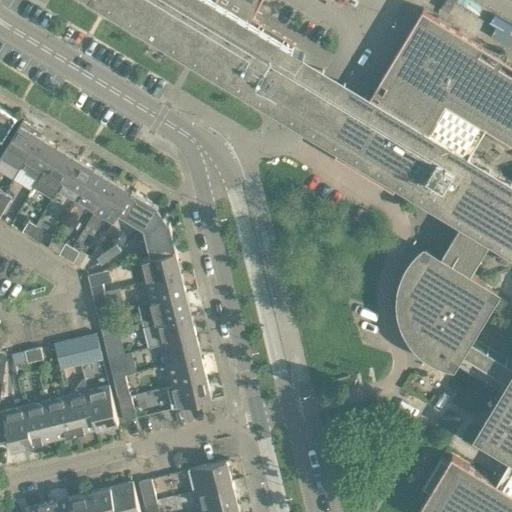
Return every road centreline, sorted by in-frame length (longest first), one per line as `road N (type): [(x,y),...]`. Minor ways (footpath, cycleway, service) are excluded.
road 1 (tertiary): [(216,156),(206,196),(261,422)]
road 2 (tertiary): [(293,414),(237,184),(216,156)]
road 3 (residential): [(0,482),(261,422)]
road 4 (tertiary): [(216,156),(0,22)]
road 5 (residential): [(0,310),(10,316),(74,298),(71,279),(0,238)]
